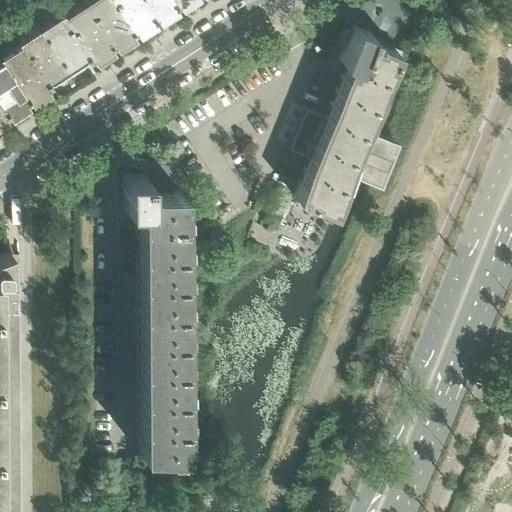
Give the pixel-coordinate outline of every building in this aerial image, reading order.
[(56,7),(51,0),(45,0),(52,9),(56,7)] [(135,37),(111,0),(86,0),(82,2),(114,51),(121,46),(125,46),(130,43),(132,39),(135,37)] [(157,23),(141,0),(111,0),(135,37),(142,33),(146,32),(151,29),(153,26),(157,23)] [(178,10),(171,0),(141,0),(157,23),(163,19),(167,19),(173,16),(174,12),(178,10)] [(171,0),(178,10),(185,5),(189,5),(194,2),(194,0),(171,0)] [(114,51),(82,2),(66,13),(61,6),(58,8),(60,13),(88,57),(86,58),(91,66),(100,60),(104,60),(109,57),(111,53),(114,51)] [(88,57),(60,13),(38,27),(67,71),(68,70),(69,72),(81,64),(80,62),(84,59),(86,58),(88,57)] [(17,33),(8,19),(5,21),(14,35),(17,33)] [(14,35),(5,21),(0,23),(0,29),(7,40),(14,35)] [(329,209),(387,64),(394,47),(367,37),(370,31),(367,30),(369,25),(364,23),(362,28),(352,24),(338,58),(345,61),(340,73),(324,114),(303,105),(287,146),(308,154),(292,194),(329,209)] [(67,71),(38,27),(17,41),(19,43),(46,84),(48,83),(49,82),(50,82),(54,79),(55,80),(67,73),(66,71),(67,71)] [(46,84),(19,43),(0,55),(0,60),(29,106),(33,103),(37,103),(42,100),(44,96),(53,91),(48,83),(46,84)] [(29,106),(0,60),(0,106),(8,119),(12,117),(16,117),(21,114),(23,110),(29,106)] [(8,119),(0,106),(0,126),(1,124),(8,119)] [(181,438),(179,190),(170,189),(170,162),(153,163),(153,174),(121,174),(121,204),(135,204),(137,452),(138,452),(138,450),(179,450),(179,438),(181,438)] [(0,511),(10,511),(8,279),(8,250),(0,253),(0,511)]
